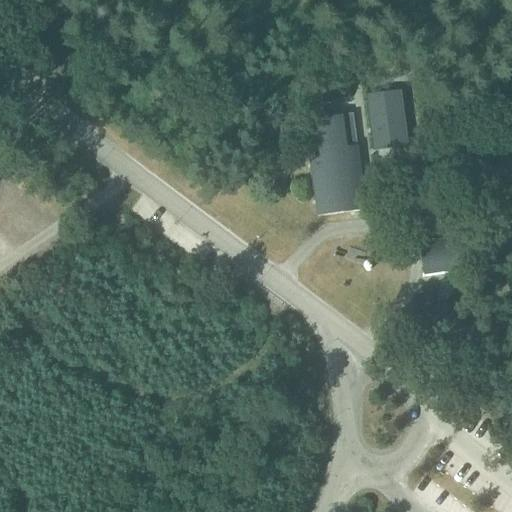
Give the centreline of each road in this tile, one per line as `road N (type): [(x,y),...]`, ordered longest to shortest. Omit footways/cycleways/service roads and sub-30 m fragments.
road 1 (unclassified): [(358,349),(0,74)]
road 2 (unclassified): [(358,349),(346,397),(349,448),(359,463),(377,473),(398,466),(427,433),(427,415)]
